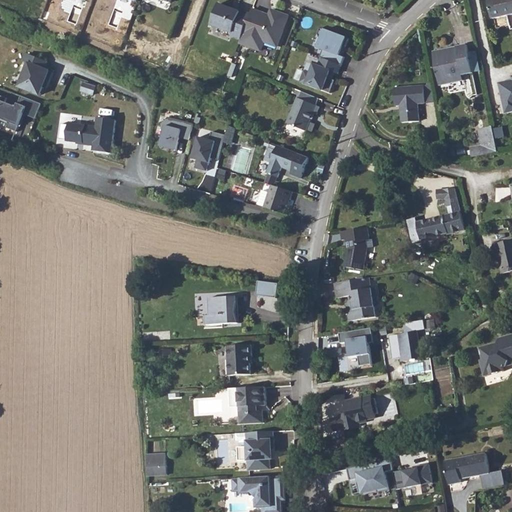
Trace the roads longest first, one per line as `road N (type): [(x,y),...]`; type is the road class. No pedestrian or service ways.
road 1 (residential): [(318,511),(304,363),(319,234)]
road 2 (residential): [(319,234),(368,73),(394,33)]
road 3 (residential): [(319,234),(137,181)]
